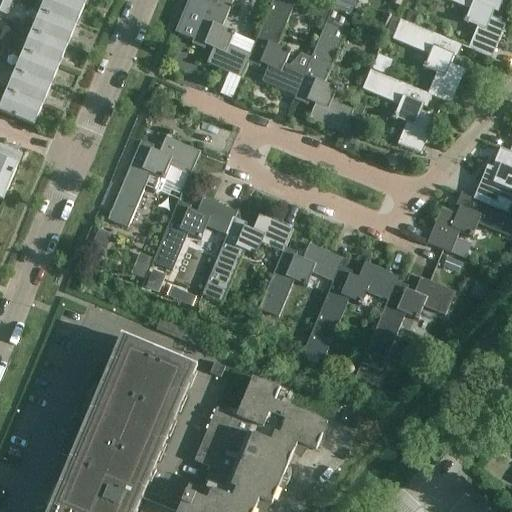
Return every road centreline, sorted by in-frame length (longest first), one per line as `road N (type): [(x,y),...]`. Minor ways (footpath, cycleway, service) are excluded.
road 1 (residential): [(424,188),(386,231),(242,173),(260,128)]
road 2 (residential): [(0,337),(74,159)]
road 3 (residential): [(424,188),(260,128)]
road 4 (residential): [(74,159),(141,0)]
road 5 (residential): [(511,89),(424,188)]
road 6 (tertiary): [(425,478),(511,388)]
